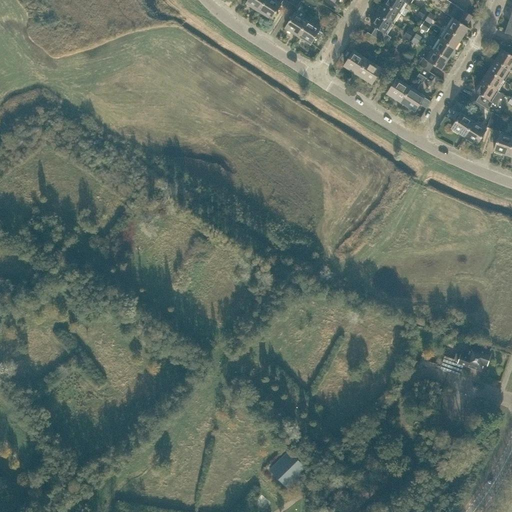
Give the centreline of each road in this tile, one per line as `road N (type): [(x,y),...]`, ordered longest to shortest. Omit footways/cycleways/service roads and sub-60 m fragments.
road 1 (residential): [(420,144),(498,0)]
road 2 (residential): [(317,80),(209,0)]
road 3 (residential): [(420,144),(317,80)]
